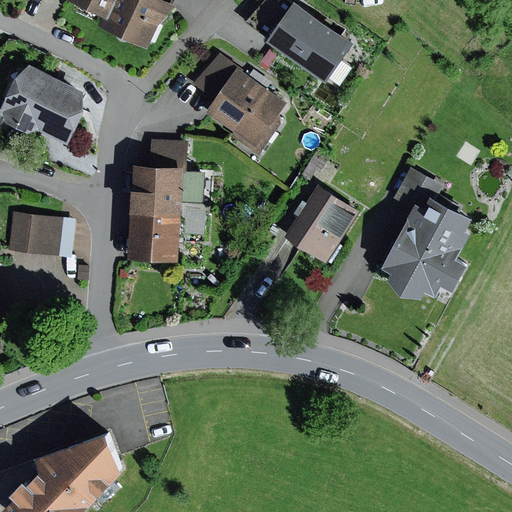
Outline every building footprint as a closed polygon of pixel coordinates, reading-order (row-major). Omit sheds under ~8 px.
[(79,0),(108,12),(104,23),(152,44),(162,21),(180,2),(176,0),(79,0)] [(356,39),(299,0),(265,0),(248,20),(330,79),(356,39)] [(295,108),(219,53),(196,84),(224,104),(218,113),(266,148),(295,108)] [(87,88),(32,63),(22,68),(4,108),(9,120),(33,129),(42,126),(72,140),(88,107),(87,88)] [(152,161),(136,160),(130,256),(183,259),(184,232),(207,233),(209,202),(205,201),(207,171),(187,170),(189,140),(154,138),(152,161)] [(444,184),(413,167),(396,200),(416,210),(387,264),(397,269),(393,277),(407,290),(427,293),(430,288),(441,294),(446,283),(458,289),(473,261),(461,255),(475,230),(470,227),(477,215),(439,195),(444,184)] [(363,210),(321,182),(286,234),(327,262),(363,210)] [(77,218),(14,211),(9,249),(73,256),(77,218)] [(90,264),(79,264),(79,278),(90,279),(90,264)] [(113,427),(38,452),(43,469),(33,480),(29,476),(14,491),(19,494),(7,507),(12,511),(84,511),(127,468),(113,427)]
